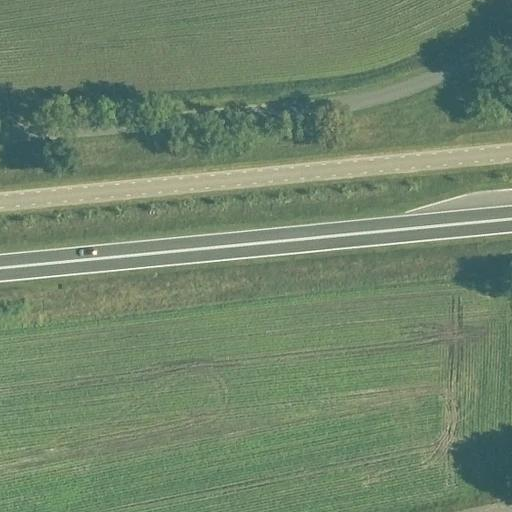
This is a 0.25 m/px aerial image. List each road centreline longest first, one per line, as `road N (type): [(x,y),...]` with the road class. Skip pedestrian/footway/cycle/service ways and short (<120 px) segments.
road 1 (unclassified): [(0,136),(323,110),(381,99),(511,43)]
road 2 (unclassified): [(0,206),(511,155)]
road 3 (trunk): [(0,272),(511,223)]
